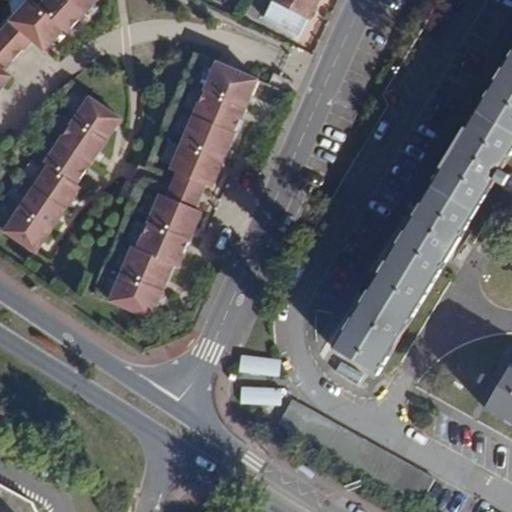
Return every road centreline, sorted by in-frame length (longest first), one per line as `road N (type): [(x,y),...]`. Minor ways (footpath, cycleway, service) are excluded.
road 1 (tertiary): [(174,406),(212,349),(364,0)]
road 2 (primary): [(174,406),(0,290)]
road 3 (primary): [(0,333),(171,443)]
road 4 (primary): [(327,511),(174,406)]
road 5 (primary): [(171,443),(291,511)]
